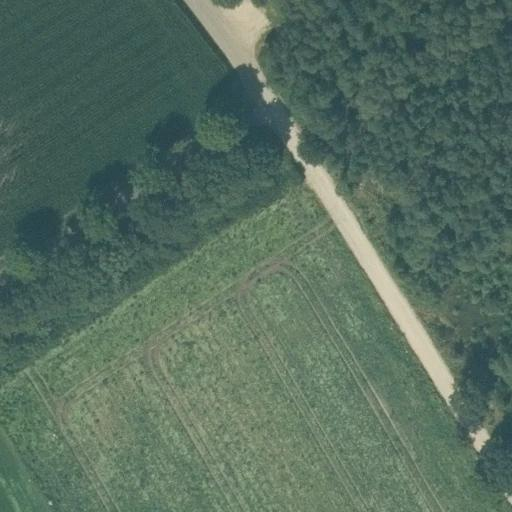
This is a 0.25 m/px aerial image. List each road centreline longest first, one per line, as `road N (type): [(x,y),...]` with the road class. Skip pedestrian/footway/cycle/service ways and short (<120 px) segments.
road 1 (unclassified): [(0,290),(272,112),(190,0)]
road 2 (track): [(511,487),(272,112)]
